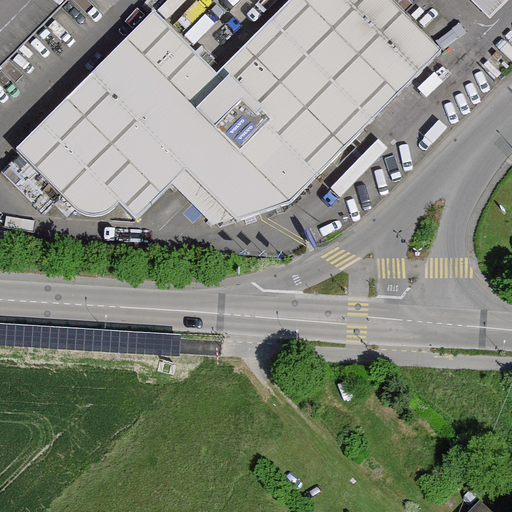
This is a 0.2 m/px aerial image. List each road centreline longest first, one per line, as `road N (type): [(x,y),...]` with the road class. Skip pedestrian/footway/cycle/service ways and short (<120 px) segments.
road 1 (tertiary): [(225,313),(0,299)]
road 2 (track): [(254,349),(268,380),(399,511)]
road 3 (unclassified): [(394,226),(284,290),(225,313)]
road 4 (unclassified): [(431,325),(477,150)]
road 5 (tertiary): [(399,323),(225,313)]
